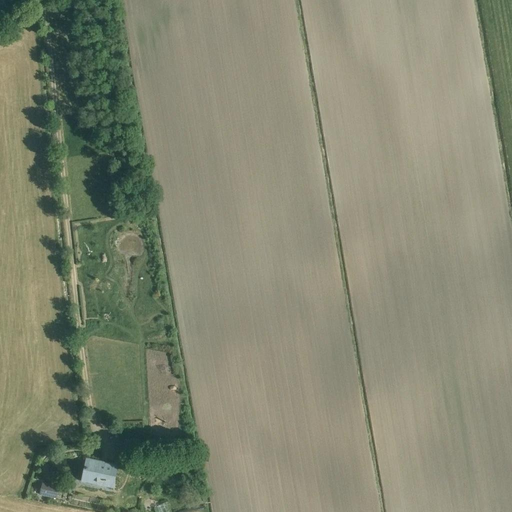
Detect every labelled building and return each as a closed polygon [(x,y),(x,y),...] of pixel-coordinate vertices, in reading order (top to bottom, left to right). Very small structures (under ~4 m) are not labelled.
[(125,437),(124,452),(140,452),(141,438),(125,437)] [(154,456),(168,455),(168,450),(167,446),(153,448),(154,456)] [(85,458),(80,482),(113,489),(118,465),(85,458)] [(62,495),(58,494),(59,487),(42,483),(39,495),(56,499),(57,499),(61,500),(62,495)] [(156,511),(164,511),(170,510),(166,501),(154,506),(156,511)]
